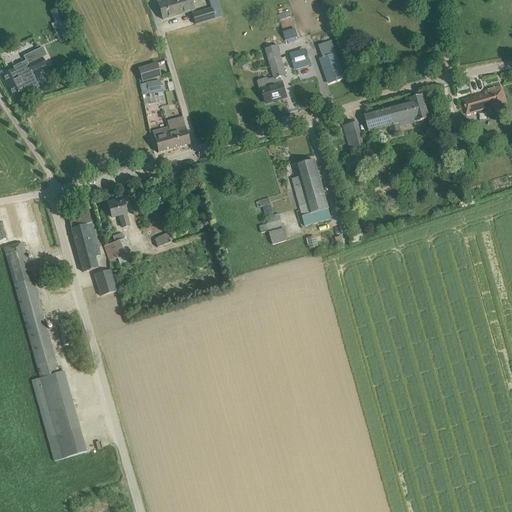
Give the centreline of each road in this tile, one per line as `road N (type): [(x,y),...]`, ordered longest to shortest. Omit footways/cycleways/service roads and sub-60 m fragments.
road 1 (unclassified): [(142,511),(51,195)]
road 2 (unclassified): [(199,152),(511,59)]
road 3 (unclassified): [(199,152),(151,0)]
road 4 (unclassified): [(51,195),(199,152)]
